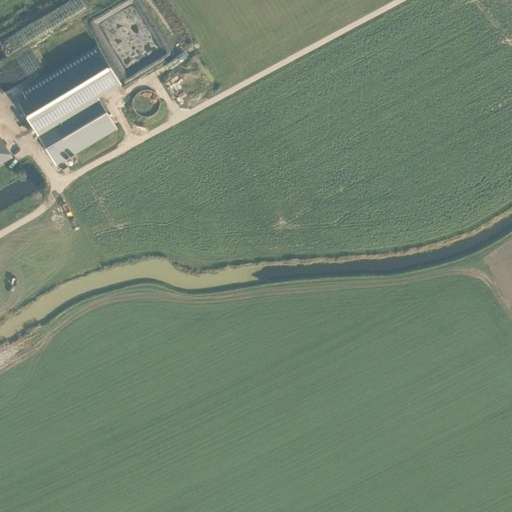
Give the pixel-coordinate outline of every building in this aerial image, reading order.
[(71,0),(79,15),(93,7),(88,0),(71,0)] [(15,52),(0,59),(0,83),(5,93),(17,87),(14,82),(38,70),(30,56),(28,57),(26,53),(17,58),(15,52)] [(106,59),(22,109),(54,163),(115,128),(94,92),(117,78),(106,59)] [(138,114),(142,117),(147,117),(152,116),(157,113),(160,109),(161,104),(161,99),(159,94),(156,91),(152,89),(147,88),(143,89),(138,91),(135,94),(132,99),(132,105),(134,110),(138,114)] [(0,163),(12,156),(0,135),(0,163)]
